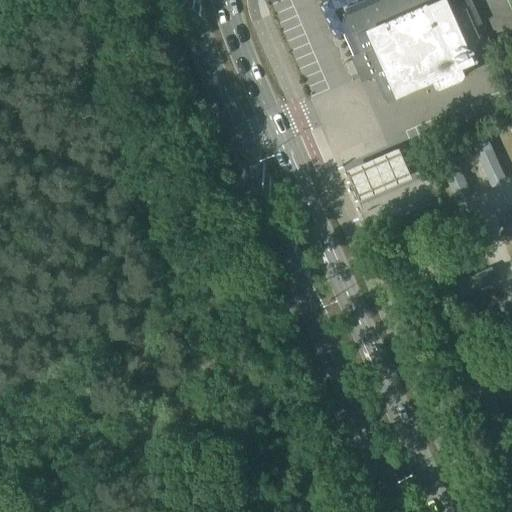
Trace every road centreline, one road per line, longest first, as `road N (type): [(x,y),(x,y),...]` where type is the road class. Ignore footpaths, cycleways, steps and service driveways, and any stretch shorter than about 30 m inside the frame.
road 1 (secondary): [(442,511),(224,0)]
road 2 (secondary): [(179,0),(387,511)]
road 3 (track): [(0,139),(75,161),(148,217),(268,511)]
road 4 (track): [(202,344),(176,454),(150,511)]
